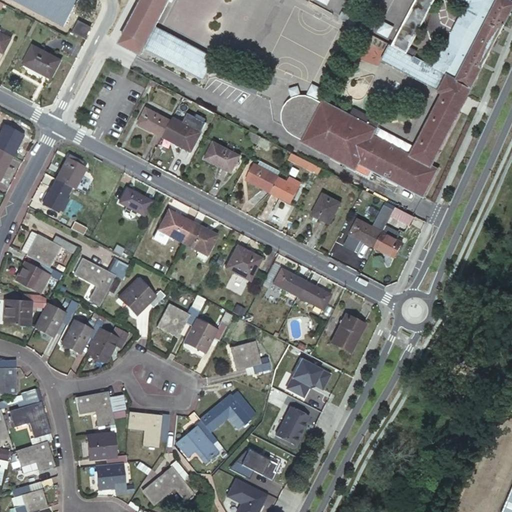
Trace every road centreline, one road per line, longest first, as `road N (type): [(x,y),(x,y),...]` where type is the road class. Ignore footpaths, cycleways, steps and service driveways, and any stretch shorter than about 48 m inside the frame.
road 1 (residential): [(400,302),(55,127)]
road 2 (secondary): [(511,77),(412,294)]
road 3 (secondary): [(401,319),(304,511)]
road 4 (secondary): [(323,511),(420,325)]
road 5 (secondary): [(429,303),(511,112)]
road 6 (residential): [(116,372),(140,400),(182,403),(191,380),(135,354)]
road 7 (residential): [(122,0),(55,127)]
